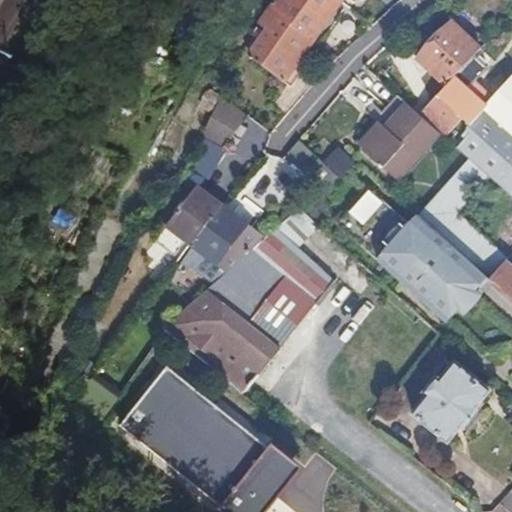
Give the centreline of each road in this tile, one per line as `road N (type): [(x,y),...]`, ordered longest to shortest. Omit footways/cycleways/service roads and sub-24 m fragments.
road 1 (unknown): [(441,511),(291,385),(353,304)]
road 2 (residential): [(276,134),(353,53),(424,0)]
